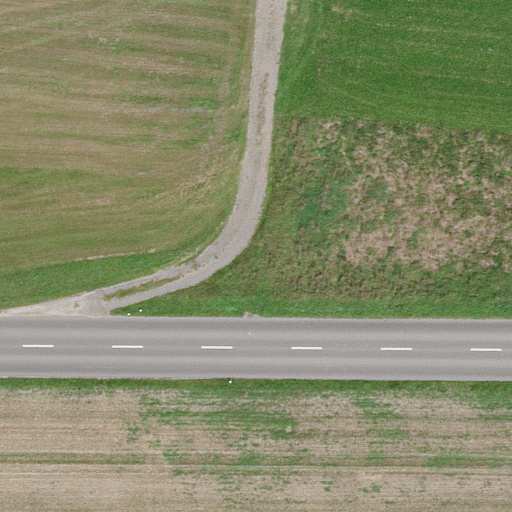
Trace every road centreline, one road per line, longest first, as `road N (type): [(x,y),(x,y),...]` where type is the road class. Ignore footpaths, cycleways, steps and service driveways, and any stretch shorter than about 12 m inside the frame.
road 1 (track): [(0,345),(188,285),(230,262),(246,237),(258,185),(274,0)]
road 2 (tertiary): [(0,354),(511,357)]
